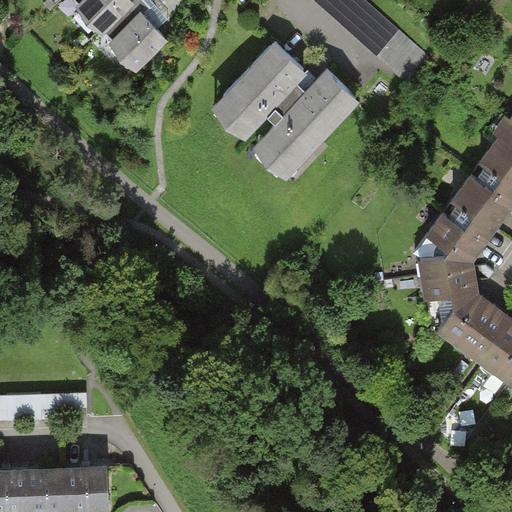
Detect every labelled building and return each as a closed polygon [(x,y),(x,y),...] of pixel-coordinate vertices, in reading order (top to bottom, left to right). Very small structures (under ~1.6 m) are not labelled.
[(157,10),(147,0),(77,0),(138,62),(174,28),(157,10)] [(367,0),(321,0),(409,79),(429,56),(367,0)] [(221,100),(252,129),(271,109),(279,117),(257,141),(288,170),(357,96),(326,67),(308,86),(304,83),(300,79),(307,71),(275,42),(221,100)] [(511,116),(421,244),(431,317),(483,358),(511,378),(511,315),(492,301),(479,292),(474,257),(502,218),(511,204),(511,116)] [(0,405),(88,407),(88,386),(0,384),(0,405)] [(86,466),(47,467),(7,468),(0,468),(0,509),(109,506),(108,465),(86,466)]
